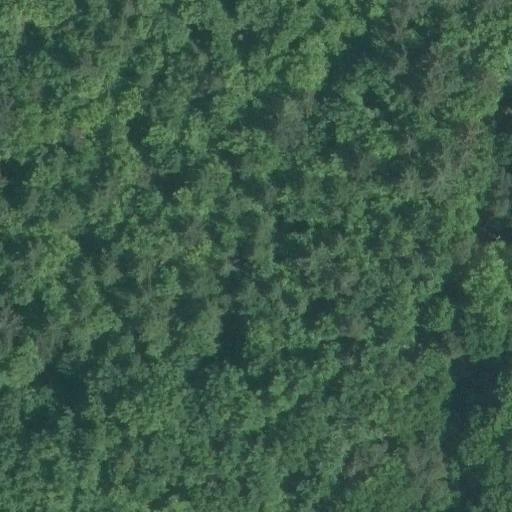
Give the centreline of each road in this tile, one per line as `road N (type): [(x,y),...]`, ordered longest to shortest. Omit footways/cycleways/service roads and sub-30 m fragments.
road 1 (track): [(471,381),(0,362)]
road 2 (track): [(511,111),(489,192),(471,381)]
road 3 (track): [(471,381),(457,511)]
